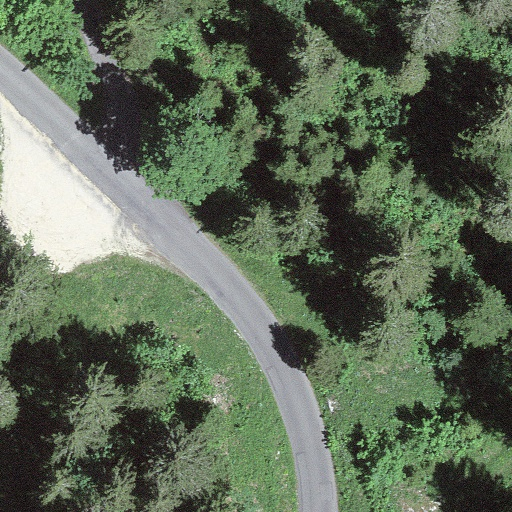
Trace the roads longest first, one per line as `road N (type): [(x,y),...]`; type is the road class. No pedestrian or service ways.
road 1 (unclassified): [(0,65),(135,191),(267,333),(313,445),(319,511)]
road 2 (track): [(82,0),(129,105),(135,191)]
